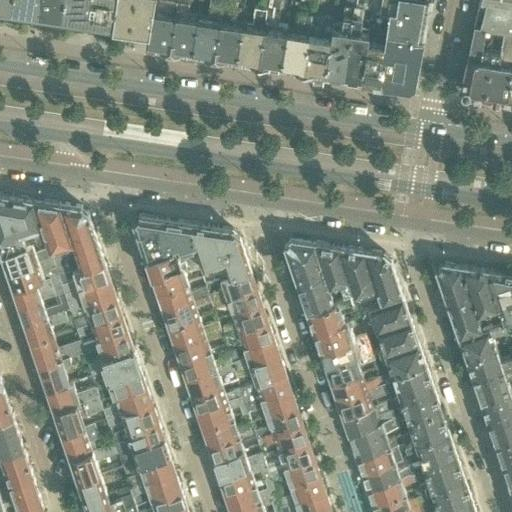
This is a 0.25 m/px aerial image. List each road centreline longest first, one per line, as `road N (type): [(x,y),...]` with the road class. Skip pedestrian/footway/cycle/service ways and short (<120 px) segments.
road 1 (secondary): [(51,129),(511,198)]
road 2 (secondary): [(428,135),(0,71)]
road 3 (residential): [(211,511),(110,211),(113,179)]
road 4 (residential): [(250,201),(355,511)]
road 5 (residential): [(507,511),(413,263),(414,224)]
road 6 (residential): [(58,511),(17,392),(28,371),(0,282)]
road 7 (residential): [(250,201),(414,224)]
road 8 (residential): [(113,179),(250,201)]
road 9 (residential): [(428,135),(457,0)]
